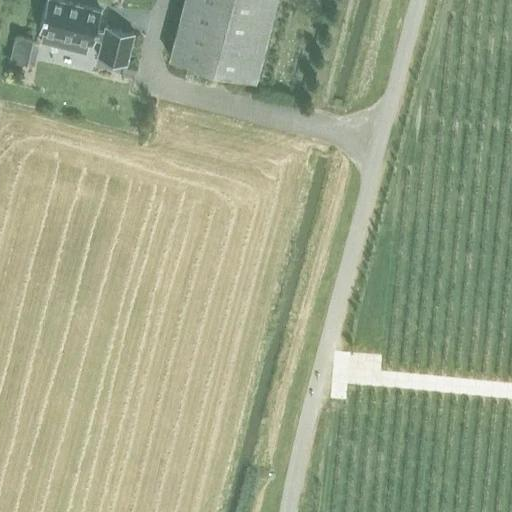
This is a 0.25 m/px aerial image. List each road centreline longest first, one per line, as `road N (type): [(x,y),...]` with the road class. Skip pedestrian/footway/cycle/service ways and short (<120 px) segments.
road 1 (unclassified): [(416,0),(284,511)]
road 2 (track): [(320,366),(511,388)]
